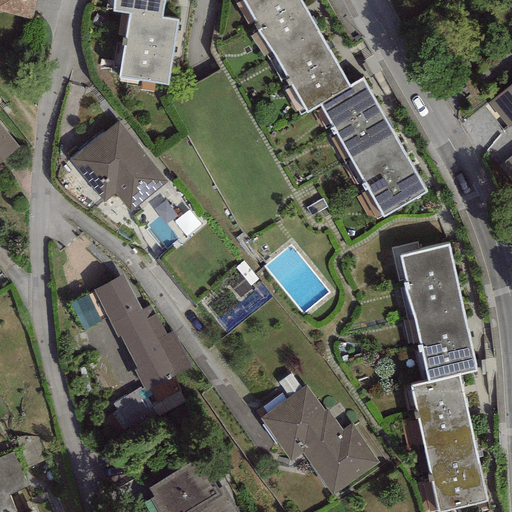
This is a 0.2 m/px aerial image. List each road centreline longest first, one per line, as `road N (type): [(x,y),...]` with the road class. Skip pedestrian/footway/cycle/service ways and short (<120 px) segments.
road 1 (residential): [(91,511),(49,361),(38,277),(41,145),(76,0)]
road 2 (tertiary): [(511,359),(507,304),(477,211),(367,0)]
